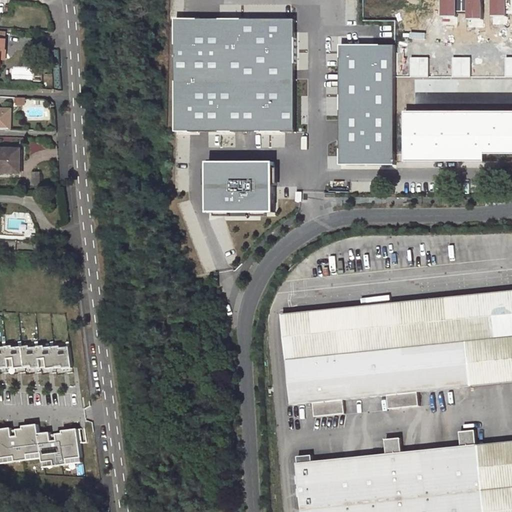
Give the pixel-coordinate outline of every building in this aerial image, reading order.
[(457,0),(442,0),(442,16),(457,17),(457,0)] [(482,0),(467,0),(468,19),(483,19),(482,0)] [(507,0),(492,0),(492,15),(507,15),(507,0)] [(181,132),(301,132),(301,18),(181,18),(181,132)] [(345,45),(345,165),(400,165),(400,46),(345,45)] [(14,66),(13,80),(33,80),(33,67),(14,66)] [(44,74),(47,87),(55,86),(52,72),(44,74)] [(18,106),(28,105),(28,97),(17,98),(18,106)] [(511,155),(511,108),(408,109),(408,157),(511,155)] [(0,176),(23,178),(25,154),(0,152),(0,176)] [(271,166),(204,167),(205,217),(272,215),(271,166)] [(44,190),(44,177),(37,176),(36,189),(44,190)] [(10,220),(9,227),(25,228),(26,221),(10,220)] [(511,290),(283,314),(292,405),(314,402),(344,399),(389,395),(418,392),(511,381),(511,290)] [(75,371),(75,346),(0,346),(0,369),(45,369),(45,372),(75,371)] [(389,395),(390,408),(420,405),(418,392),(389,395)] [(344,399),(314,402),(315,416),(346,413),(344,399)] [(44,468),(86,464),(83,430),(43,433),(43,425),(0,429),(0,449),(1,464),(43,460),(44,468)] [(462,447),(476,445),(475,430),(460,432),(462,447)] [(388,454),(403,453),(401,438),(386,439),(388,454)] [(314,462),(299,463),(303,511),(511,511),(511,441),(476,445),(462,447),(403,453),(388,454),(314,462)] [(313,455),(298,456),(299,463),(314,462),(313,455)]
